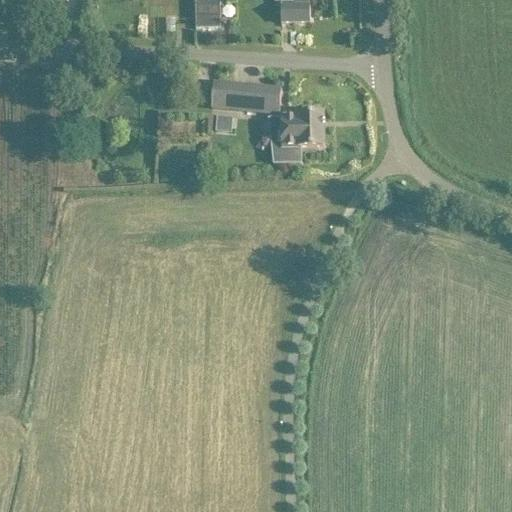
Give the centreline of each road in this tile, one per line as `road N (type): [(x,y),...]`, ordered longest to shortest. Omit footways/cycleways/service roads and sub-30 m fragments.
road 1 (unclassified): [(381,66),(0,38)]
road 2 (unclassified): [(511,215),(429,180),(403,153)]
